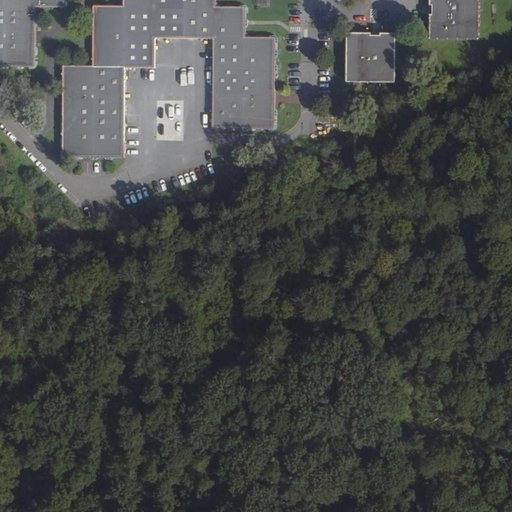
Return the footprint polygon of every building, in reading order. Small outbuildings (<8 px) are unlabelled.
[(0,0),(0,69),(32,70),(33,9),(63,10),(62,0),(0,0)] [(92,68),(62,68),(62,158),(122,158),(124,69),(155,69),(156,38),(214,38),(214,129),(277,129),(278,38),(246,38),(247,8),(216,8),(215,0),(124,0),(124,7),(93,7),(92,68)] [(476,44),(476,0),(430,0),(430,43),(476,44)] [(393,88),(395,38),(348,37),(346,87),(393,88)] [(17,119),(26,111),(18,102),(8,110),(17,119)] [(110,200),(104,202),(109,216),(115,214),(110,200)]
